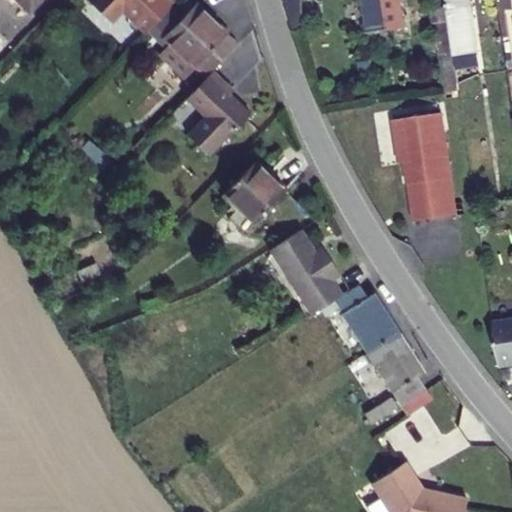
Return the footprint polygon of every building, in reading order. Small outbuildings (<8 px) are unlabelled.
[(96,0),(94,2),(115,21),(125,11),(148,33),(172,7),(176,3),(173,0),(96,0)] [(285,0),(286,1),(292,29),(294,29),(303,27),(299,15),(298,2),(301,2),(301,0),(285,0)] [(361,0),(362,3),(366,32),(402,27),(398,0),(361,0)] [(445,0),(447,6),(453,52),(476,49),(469,0),(445,0)] [(350,34),(366,32),(362,3),(346,6),(350,34)] [(164,37),(206,77),(213,70),(238,44),(196,4),(164,37)] [(447,6),(408,12),(410,25),(434,21),(444,89),(459,87),(453,52),(447,6)] [(227,136),(228,138),(252,113),(230,93),(234,89),(213,70),(206,77),(186,98),(205,116),(188,134),(198,143),(195,146),(206,156),(208,153),(210,155),(227,136)] [(442,109),(393,116),(398,152),(404,151),(414,217),(457,211),(442,109)] [(228,218),(244,233),(286,190),(257,160),(225,192),(239,206),(228,218)] [(310,313),(333,298),(340,293),(330,278),(337,273),(326,256),(319,260),(312,250),(299,230),(268,250),(310,313)] [(312,250),(319,260),(326,256),(319,245),(312,250)] [(340,293),(333,298),(367,351),(400,330),(376,292),(367,298),(357,283),(340,293)] [(511,324),(494,327),(501,371),(511,369),(511,324)] [(427,371),(400,330),(367,351),(394,392),(368,409),(375,419),(401,402),(425,387),(419,376),(427,371)] [(425,387),(401,402),(408,413),(432,397),(425,387)] [(407,462),(373,484),(391,511),(466,511),(469,499),(435,492),(434,493),(426,492),(407,462)]
